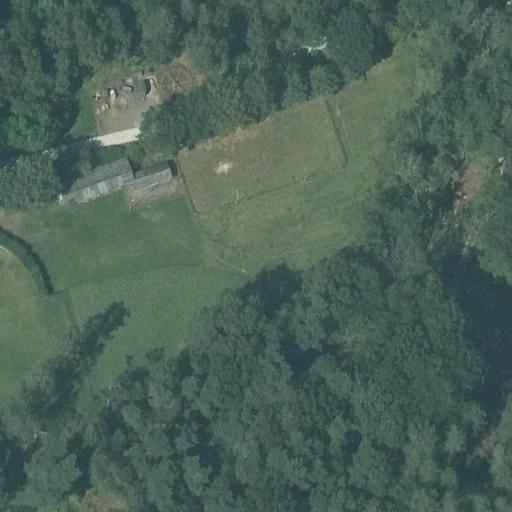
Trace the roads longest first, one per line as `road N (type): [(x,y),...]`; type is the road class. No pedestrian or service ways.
road 1 (track): [(487,0),(497,74),(482,185),(444,366),(385,495),(385,511)]
road 2 (track): [(0,162),(190,120),(286,69),(358,0)]
